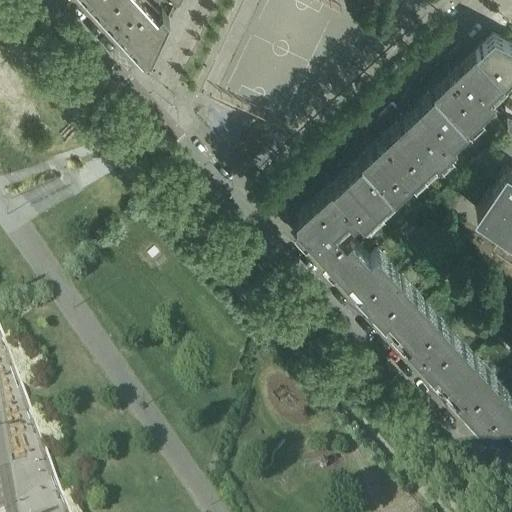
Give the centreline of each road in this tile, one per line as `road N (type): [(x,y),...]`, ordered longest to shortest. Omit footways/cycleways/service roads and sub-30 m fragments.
road 1 (residential): [(511,503),(247,219)]
road 2 (residential): [(247,219),(491,0)]
road 3 (residential): [(247,219),(48,0)]
